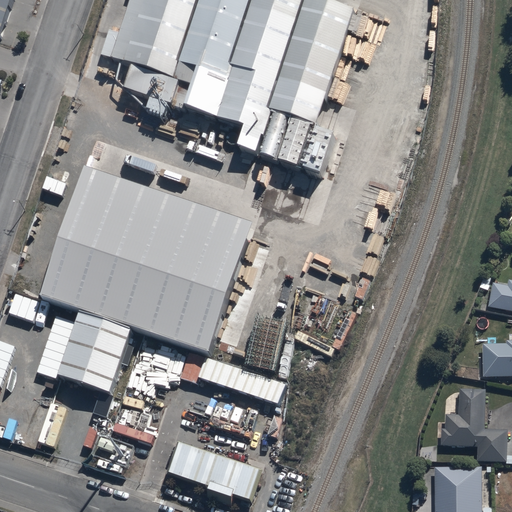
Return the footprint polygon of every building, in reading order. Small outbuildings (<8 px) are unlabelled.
[(0,0),(0,36),(12,0),(0,0)] [(351,0),(120,0),(105,50),(140,61),(132,86),(307,140),(351,0)] [(318,126),(311,146),(330,152),(336,133),(318,126)] [(395,181),(403,160),(387,153),(378,174),(395,181)] [(259,205),(255,213),(274,221),(277,213),(259,205)] [(495,281),(490,305),(511,309),(511,278),(510,278),(509,284),(495,281)] [(129,340),(76,324),(59,378),(112,395),(129,340)] [(511,339),(485,341),(487,377),(511,376),(511,339)] [(287,385),(206,358),(200,378),(281,404),(287,385)] [(442,428),(441,444),(478,445),(478,459),(508,460),(508,464),(511,463),(511,453),(509,454),(510,429),(485,428),(486,388),(462,387),(461,414),(447,414),(446,428),(442,428)] [(261,470),(183,445),(173,476),(252,500),(261,470)] [(483,466),(435,466),(435,511),(493,511),(493,507),(483,507),(483,466)]
